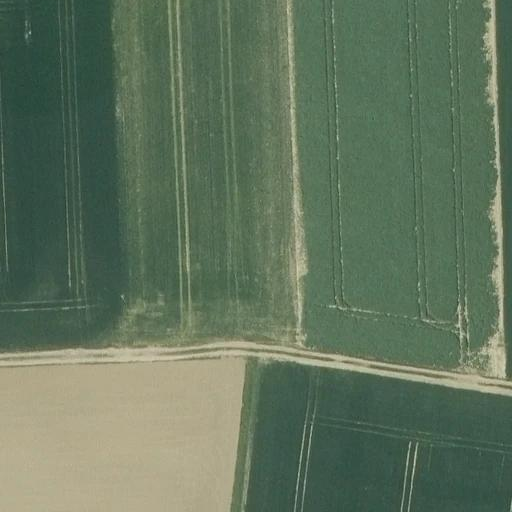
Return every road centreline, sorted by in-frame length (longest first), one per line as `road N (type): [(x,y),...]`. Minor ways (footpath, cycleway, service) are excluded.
road 1 (track): [(511,388),(257,351),(0,360)]
road 2 (track): [(257,351),(237,511)]
